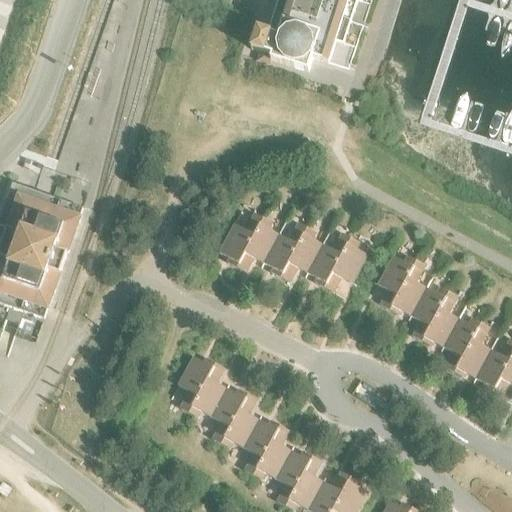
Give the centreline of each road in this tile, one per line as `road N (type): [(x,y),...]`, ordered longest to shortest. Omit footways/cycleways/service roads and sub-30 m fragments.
road 1 (unclassified): [(0,148),(31,115),(74,0)]
road 2 (unclassified): [(110,511),(0,429)]
